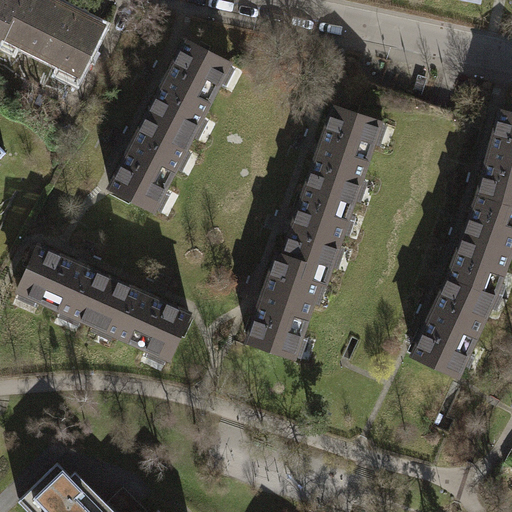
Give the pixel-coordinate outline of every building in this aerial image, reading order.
[(17,0),(0,0),(0,34),(17,0)] [(52,0),(17,0),(0,34),(79,74),(104,26),(52,0)] [(162,87),(145,121),(166,132),(171,122),(193,133),(230,62),(187,40),(168,76),(167,75),(161,87),(162,87)] [(318,155),(305,192),(329,200),(332,189),(355,197),(381,121),(335,106),(322,144),(321,143),(317,155),(318,155)] [(511,112),(502,110),(479,194),(511,203),(511,112)] [(154,210),(193,133),(171,122),(166,132),(145,121),(136,140),(134,140),(128,151),(129,152),(110,188),(154,210)] [(325,284),(355,197),(332,189),(329,200),(305,192),(294,223),(293,223),(289,235),(290,235),(284,254),(283,255),(302,262),(298,273),(320,281),(320,282),(325,284)] [(511,203),(479,194),(450,274),(494,292),(498,282),(499,283),(511,247),(511,203)] [(18,289),(97,325),(107,303),(97,298),(107,276),(87,267),(87,266),(76,261),(75,261),(38,245),(18,289)] [(320,282),(320,281),(298,273),(302,262),(283,255),(284,254),(278,252),(265,290),(264,290),(260,302),(261,302),(248,341),(294,356),(320,282)] [(489,303),(494,292),(450,274),(413,354),(458,374),(464,361),(462,361),(467,351),(469,352),(491,304),(489,303)] [(141,291),(107,276),(97,298),(107,303),(97,325),(170,357),(190,313),(153,296),(153,295),(142,290),(141,291)] [(70,475),(58,462),(21,498),(24,504),(34,511),(161,511),(159,509),(156,511),(107,511),(71,474),(70,475)] [(148,511),(123,486),(108,502),(117,511),(148,511)]
